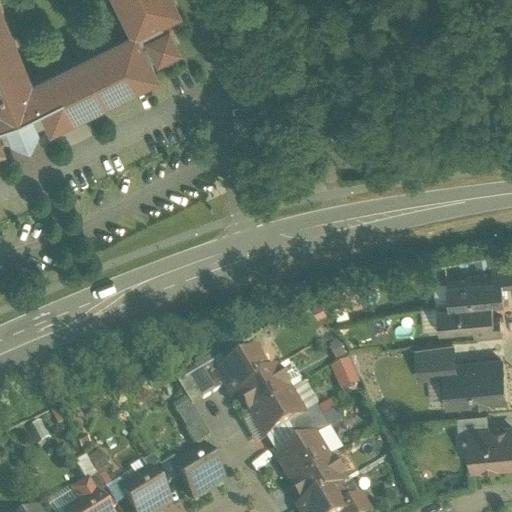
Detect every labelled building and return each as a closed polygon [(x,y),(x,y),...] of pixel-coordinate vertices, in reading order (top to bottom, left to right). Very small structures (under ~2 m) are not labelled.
[(0,150),(7,149),(3,141),(22,134),(44,126),(46,133),(160,76),(152,60),(179,46),(167,21),(175,13),(168,0),(108,0),(126,35),(27,78),(0,8),(0,150)] [(511,261),(492,263),(493,279),(502,278),(503,286),(511,284),(511,261)] [(493,279),(447,283),(449,306),(492,302),(492,303),(504,302),(503,286),(502,278),(493,279)] [(492,302),(449,306),(437,307),(440,331),(474,328),(495,326),(494,319),(492,303),(492,302)] [(495,326),(474,328),(475,339),(502,337),(500,318),(494,319),(495,326)] [(452,344),(417,349),(420,379),(446,376),(445,367),(454,366),(452,344)] [(219,374),(218,375),(225,387),(232,398),(239,394),(270,375),(269,375),(256,352),(219,374)] [(330,367),(340,392),(359,384),(349,359),(330,367)] [(454,366),(445,367),(446,376),(449,406),(471,404),(474,406),(487,405),(489,403),(505,401),(503,385),(505,383),(504,375),(502,373),(501,361),(454,366)] [(219,374),(213,364),(198,373),(212,395),(225,387),(218,375),(219,374)] [(270,375),(239,394),(253,416),(290,394),(276,370),(269,375),(270,375)] [(212,395),(198,373),(188,379),(202,401),(212,395)] [(202,401),(188,379),(178,385),(189,404),(191,407),(202,401)] [(290,394),(253,416),(267,439),(304,417),(290,394)] [(191,407),(189,404),(175,413),(196,447),(210,438),(191,407)] [(335,412),(324,419),(331,430),(342,424),(335,412)] [(487,415),(457,418),(459,436),(469,435),(469,433),(489,431),(487,415)] [(324,419),(295,436),(301,447),(317,437),(317,438),(330,431),(331,430),(324,419)] [(489,431),(469,433),(469,435),(472,470),(481,469),(484,472),(494,471),(497,468),(511,466),(511,430),(511,429),(489,431)] [(344,453),(330,431),(317,438),(331,460),(344,453)] [(301,447),(279,460),(293,483),(331,460),(317,438),(317,437),(301,447)] [(203,450),(177,465),(183,475),(180,477),(194,501),(223,483),(203,450)] [(170,484),(154,457),(142,464),(148,473),(149,473),(160,490),(170,484)] [(97,478),(84,458),(74,464),(86,484),(97,478)] [(331,460),(293,483),(307,505),(307,506),(338,487),(338,488),(345,483),(331,460)] [(148,473),(123,488),(129,499),(126,501),(132,511),(159,511),(169,506),(160,490),(149,473),(148,473)] [(109,511),(116,508),(98,477),(97,478),(86,484),(94,497),(95,496),(104,511),(109,511)] [(86,484),(73,492),(81,505),(94,497),(86,484)] [(338,487),(307,506),(307,505),(300,509),(301,511),(348,511),(352,510),(338,488),(338,487)] [(81,505),(70,511),(69,511),(104,511),(95,496),(94,497),(81,505)]
